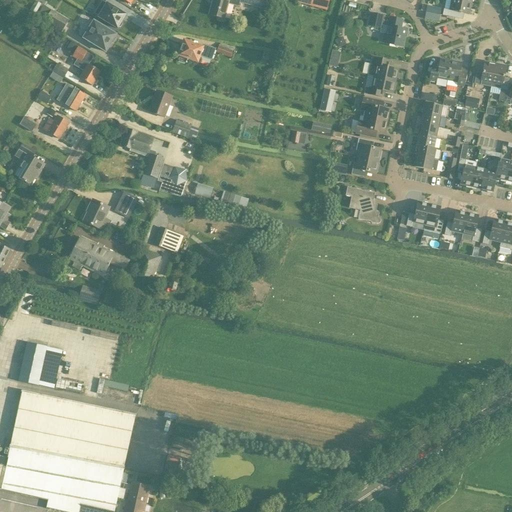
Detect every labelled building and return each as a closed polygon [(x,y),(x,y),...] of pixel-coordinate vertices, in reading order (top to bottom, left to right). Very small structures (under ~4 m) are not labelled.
[(233,0),(213,0),(209,14),(224,19),(228,4),(238,7),(240,3),(234,1),(235,0),(233,0)] [(234,0),(235,0),(234,1),(240,3),(264,10),(267,2),(267,0),(234,0)] [(329,0),(313,0),(312,6),(326,10),(329,0)] [(469,15),(471,4),(452,0),(450,10),(444,9),(443,16),(459,19),(460,13),(469,15)] [(102,1),(94,14),(117,29),(118,28),(120,28),(122,24),(121,22),(126,15),(102,1)] [(440,9),(427,6),(425,12),(438,15),(440,9)] [(69,21),(53,11),(46,22),(62,32),(69,21)] [(371,14),(368,26),(381,28),(380,33),(384,34),(382,43),(385,43),(403,47),(406,30),(400,29),(402,20),(390,18),(390,19),(384,17),(371,14)] [(224,25),(231,29),(234,24),(227,20),(224,25)] [(116,35),(94,21),(84,39),(106,52),(111,44),(113,44),(116,39),(115,37),(116,35)] [(336,41),(339,47),(344,44),(342,39),(336,41)] [(197,62),(200,56),(200,55),(212,60),(215,50),(203,45),(202,48),(185,41),(180,56),(179,60),(186,63),(187,58),(197,62)] [(71,42),(66,49),(73,53),(78,46),(71,42)] [(216,52),(230,58),(233,51),(219,46),(216,52)] [(100,72),(89,65),(94,57),(77,47),(72,56),(77,59),(73,65),(84,71),(80,79),(92,86),(93,84),(96,85),(98,82),(96,79),(100,72)] [(374,77),(395,82),(398,69),(388,67),(389,61),(371,58),(368,76),(374,77)] [(437,78),(448,80),(451,61),(440,59),(439,68),(432,67),(430,80),(437,81),(437,78)] [(448,80),(447,86),(457,88),(457,85),(465,87),(467,74),(461,73),(462,63),(451,61),(448,80)] [(491,87),(496,64),(485,62),(483,73),(477,72),(475,84),(481,85),(491,87)] [(64,78),(68,71),(57,64),(55,67),(53,71),(64,78)] [(506,66),(496,64),(491,87),(501,89),(499,101),(505,102),(508,90),(510,78),(504,77),(506,66)] [(68,71),(66,76),(77,83),(80,78),(68,71)] [(326,86),(332,87),(334,77),(328,76),(326,86)] [(395,82),(374,77),(371,89),(365,88),(364,94),(382,98),(383,92),(393,94),(395,82)] [(66,84),(57,100),(60,102),(76,112),(86,96),(74,89),(66,84)] [(331,113),(334,98),(335,91),(325,89),(323,96),(320,111),(331,113)] [(41,92),(38,98),(47,104),(51,98),(41,92)] [(164,118),(172,97),(157,92),(149,112),(164,118)] [(429,101),(430,96),(429,94),(426,94),(421,93),(420,100),(428,101),(429,101)] [(365,111),(363,117),(387,122),(389,110),(382,108),(383,102),(363,98),(361,111),(365,111)] [(477,110),(480,100),(467,98),(465,107),(477,110)] [(447,101),(446,105),(455,107),(462,108),(463,103),(456,101),(456,103),(453,101),(451,100),(447,101)] [(440,117),(442,106),(425,103),(423,114),(440,117)] [(486,114),(493,116),(495,110),(487,108),(486,114)] [(465,117),(466,112),(456,110),(454,120),(458,121),(464,122),(465,117)] [(440,117),(423,114),(420,124),(438,128),(440,117)] [(60,139),(69,123),(57,116),(54,122),(50,119),(44,130),(60,139)] [(384,134),(387,122),(363,117),(362,122),(358,121),(356,134),(375,138),(377,132),(384,134)] [(32,132),(36,126),(24,118),(20,125),(32,132)] [(187,138),(191,126),(177,121),(172,133),(187,138)] [(438,128),(420,124),(418,135),(436,139),(438,128)] [(189,137),(196,139),(199,129),(192,126),(189,137)] [(154,189),(163,160),(154,157),(156,153),(149,151),(154,138),(137,132),(128,129),(122,147),(130,150),(130,151),(149,158),(140,184),(154,189)] [(300,134),(293,133),(291,143),(298,144),(300,134)] [(436,139),(418,135),(416,146),(418,146),(434,149),(436,139)] [(359,152),(358,158),(378,162),(381,150),(370,148),(371,142),(359,139),(356,151),(359,152)] [(40,172),(44,165),(33,158),(36,152),(23,144),(19,151),(28,156),(16,176),(31,185),(39,172),(40,172)] [(418,146),(416,156),(434,160),(436,149),(434,149),(418,146)] [(434,160),(416,156),(414,167),(436,172),(438,161),(434,160)] [(378,162),(358,158),(356,164),(354,163),(351,175),(363,177),(365,172),(376,174),(378,162)] [(471,187),(475,172),(476,168),(477,163),(460,159),(457,172),(463,173),(460,185),(471,187)] [(496,178),(506,181),(510,162),(499,159),(496,173),(497,173),(495,178),(496,178)] [(185,185),(190,171),(176,166),(170,180),(185,185)] [(482,190),(486,170),(476,168),(475,172),(471,187),(482,190)] [(497,173),(496,173),(486,170),(482,190),(493,192),(496,178),(495,178),(497,173)] [(213,189),(197,185),(194,195),(210,200),(213,189)] [(379,223),(380,222),(380,220),(379,219),(378,218),(379,212),(376,212),(377,205),(372,204),(372,202),(373,202),(375,193),(347,188),(345,196),(351,198),(349,209),(360,211),(358,220),(371,222),(371,223),(376,224),(378,224),(379,223)] [(221,202),(232,206),(235,196),(224,193),(221,202)] [(125,217),(132,205),(121,199),(115,211),(125,217)] [(94,200),(83,221),(99,229),(105,232),(109,225),(103,222),(105,218),(110,208),(94,200)] [(4,221),(11,209),(0,202),(0,226),(6,230),(10,225),(4,221)] [(414,223),(424,225),(429,205),(418,202),(415,215),(409,214),(406,226),(413,228),(414,223)] [(440,207),(429,205),(424,225),(423,230),(440,234),(443,221),(437,220),(438,216),(440,207)] [(462,234),(467,214),(456,211),(453,224),(447,222),(444,235),(451,237),(452,232),(462,234)] [(467,214),(462,234),(473,236),(472,241),(478,243),(481,230),(475,229),(478,216),(467,214)] [(489,240),(500,243),(505,222),(494,220),(491,232),(485,231),(482,244),(488,245),(489,240)] [(500,243),(500,245),(499,248),(511,250),(511,223),(505,222),(500,243)] [(397,237),(397,240),(404,241),(406,228),(399,227),(397,237)] [(177,254),(183,237),(162,228),(155,246),(177,254)] [(125,270),(129,262),(80,238),(69,260),(75,263),(73,267),(80,270),(82,266),(104,277),(110,264),(125,270)] [(448,251),(450,245),(440,243),(439,249),(448,251)] [(0,253),(7,257),(10,251),(0,245),(0,253)] [(153,280),(162,257),(145,250),(135,273),(153,280)] [(200,256),(197,262),(208,266),(210,260),(200,256)] [(99,306),(99,303),(97,303),(100,292),(84,287),(80,300),(99,306)] [(98,343),(99,333),(81,332),(80,342),(98,343)] [(27,343),(19,382),(54,390),(63,351),(27,343)] [(100,393),(103,380),(98,379),(95,392),(100,393)] [(130,386),(105,381),(104,386),(128,392),(130,386)] [(0,490),(48,501),(46,509),(59,511),(78,511),(81,505),(113,511),(114,511),(119,489),(123,489),(125,484),(126,484),(128,474),(123,473),(135,416),(22,391),(10,450),(6,449),(5,454),(9,455),(8,459),(0,456),(0,490)] [(145,506),(149,487),(133,484),(129,501),(127,501),(124,511),(141,511),(143,505),(145,506)]
